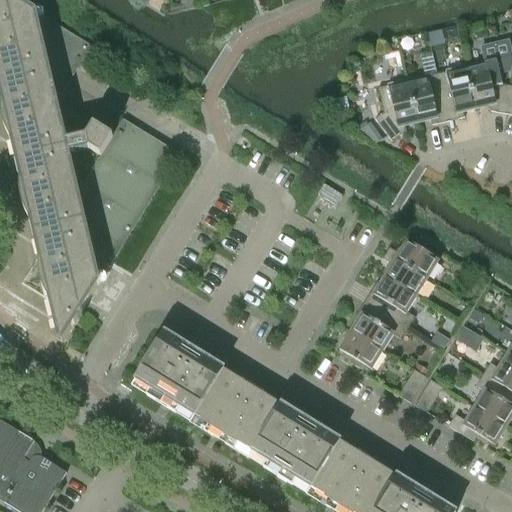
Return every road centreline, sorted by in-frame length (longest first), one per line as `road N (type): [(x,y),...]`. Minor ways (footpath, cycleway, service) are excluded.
road 1 (residential): [(280,370),(348,254),(218,169),(146,288)]
road 2 (residential): [(507,511),(280,370)]
road 3 (residential): [(280,370),(146,288)]
road 4 (residential): [(146,288),(68,405)]
road 5 (tertiary): [(131,444),(240,511)]
